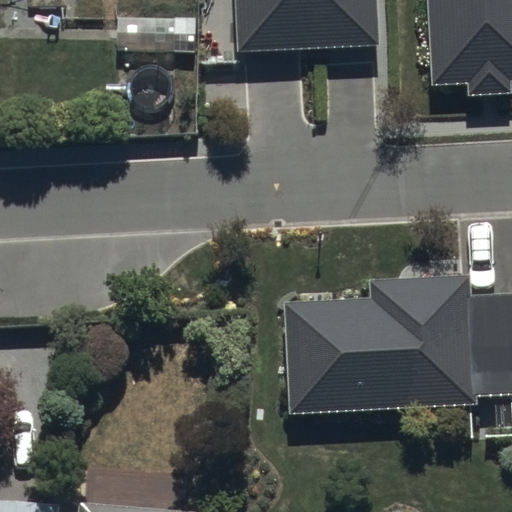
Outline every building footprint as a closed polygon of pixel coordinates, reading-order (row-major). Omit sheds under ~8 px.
[(375,0),(237,0),(241,53),(379,45),(375,0)] [(511,0),(429,0),(434,88),(471,86),(472,100),(511,98),(511,0)] [(373,305),(283,308),(288,420),(475,413),(474,401),(511,399),(511,299),(468,301),(467,282),(372,286),(373,305)] [(194,511),(195,505),(76,496),(74,511),(194,511)] [(0,511),(62,511),(62,499),(0,498),(0,511)]
